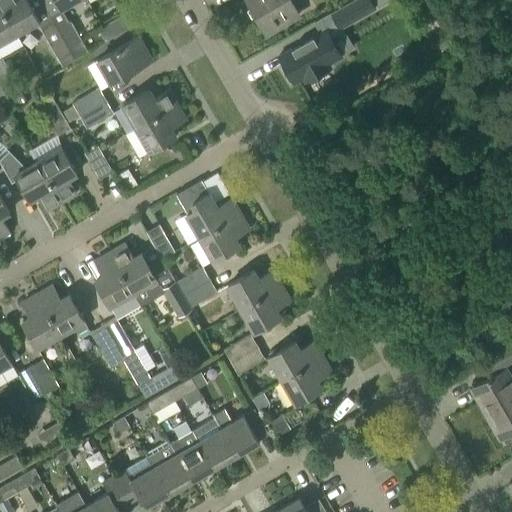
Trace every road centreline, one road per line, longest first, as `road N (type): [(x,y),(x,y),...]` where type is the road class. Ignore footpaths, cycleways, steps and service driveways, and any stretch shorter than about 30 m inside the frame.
road 1 (unclassified): [(407,398),(258,136)]
road 2 (unclassified): [(0,285),(258,136)]
road 3 (unclassified): [(217,511),(407,398)]
road 4 (unclassified): [(258,136),(179,0)]
road 5 (unclassified): [(471,511),(407,398)]
